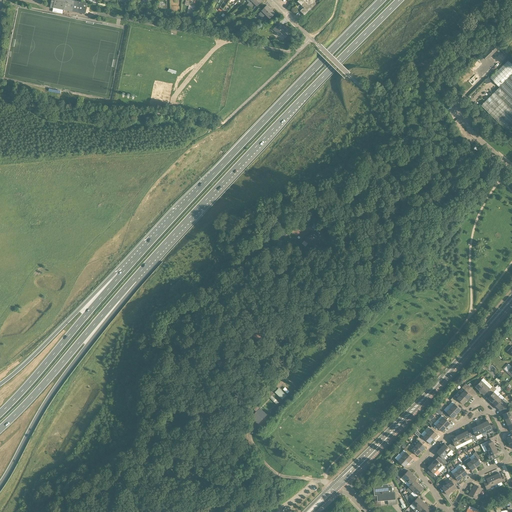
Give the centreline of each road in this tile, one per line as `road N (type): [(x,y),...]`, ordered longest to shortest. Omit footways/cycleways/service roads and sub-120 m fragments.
road 1 (trunk): [(154,257),(401,0)]
road 2 (trunk): [(383,0),(137,257)]
road 3 (trunk): [(0,482),(53,388),(154,257)]
road 4 (tertiary): [(339,482),(511,299)]
road 5 (trunk): [(0,429),(154,257)]
road 6 (trunk): [(137,257),(0,413)]
road 7 (trunk): [(137,257),(0,384)]
